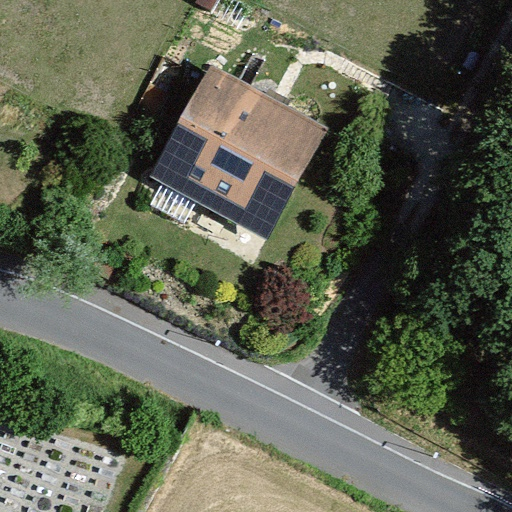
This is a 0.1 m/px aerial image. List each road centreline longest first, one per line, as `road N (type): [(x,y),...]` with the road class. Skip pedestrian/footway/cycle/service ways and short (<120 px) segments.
road 1 (residential): [(0,300),(160,363),(480,511)]
road 2 (track): [(315,437),(511,62)]
